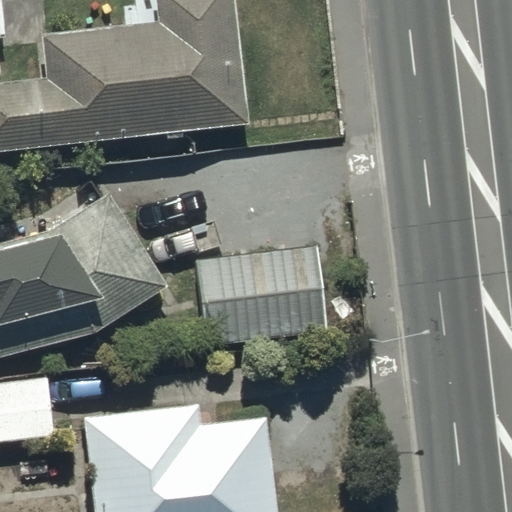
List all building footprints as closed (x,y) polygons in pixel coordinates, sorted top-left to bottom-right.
[(224,0),(145,0),(148,27),(33,40),(37,80),(0,84),(0,155),(239,130),(224,0)] [(0,348),(94,325),(165,275),(107,185),(85,200),(79,191),(39,217),(0,226),(0,348)] [(196,251),(204,339),(326,328),(319,241),(196,251)] [(0,434),(54,427),(46,368),(0,373),(0,434)] [(188,428),(186,407),(72,420),(83,511),(267,511),(256,420),(188,428)]
